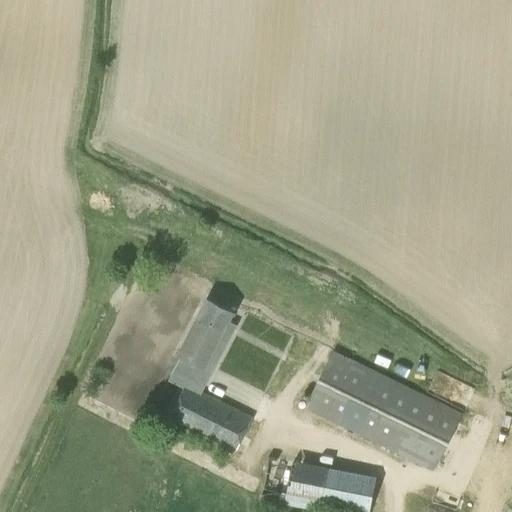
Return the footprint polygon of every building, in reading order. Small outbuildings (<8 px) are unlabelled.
[(206,367),(234,312),(207,299),(179,353),(206,367)] [(305,407),(434,471),(462,413),(333,350),(305,407)] [(186,384),(169,418),(236,450),(252,417),(186,384)] [(464,424),(496,437),(502,423),(470,410),(464,424)] [(369,511),(377,476),(294,461),(286,505),(321,511),(369,511)]
